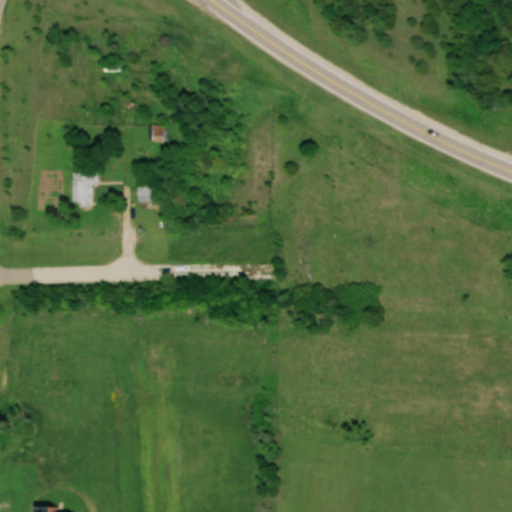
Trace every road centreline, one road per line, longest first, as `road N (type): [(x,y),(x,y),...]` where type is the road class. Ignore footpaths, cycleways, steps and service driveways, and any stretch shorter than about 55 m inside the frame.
road 1 (secondary): [(511,171),(355,97),(212,0)]
road 2 (residential): [(277,268),(0,274)]
